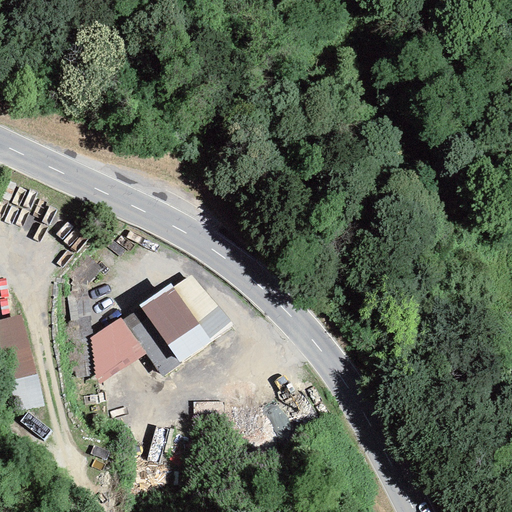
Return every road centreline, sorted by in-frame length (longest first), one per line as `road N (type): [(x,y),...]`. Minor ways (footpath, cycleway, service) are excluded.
road 1 (tertiary): [(414,511),(343,379),(249,277),(163,222),(0,144)]
road 2 (track): [(70,455),(35,324),(0,248)]
